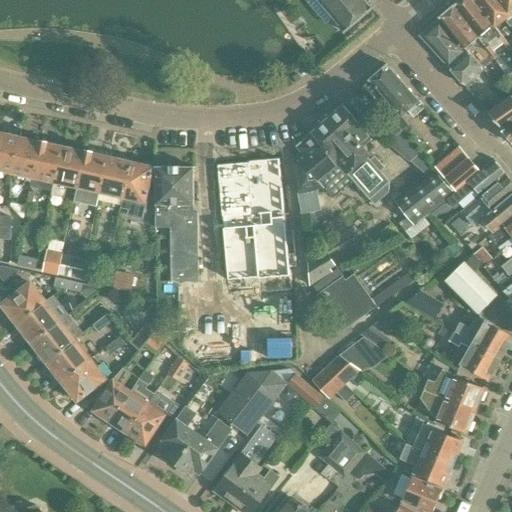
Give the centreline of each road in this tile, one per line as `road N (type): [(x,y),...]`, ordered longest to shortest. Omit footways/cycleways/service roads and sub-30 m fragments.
road 1 (residential): [(0,79),(155,115),(244,117),(300,103),(398,28)]
road 2 (primary): [(161,511),(56,436),(0,382)]
road 3 (residential): [(511,164),(407,49),(398,28)]
